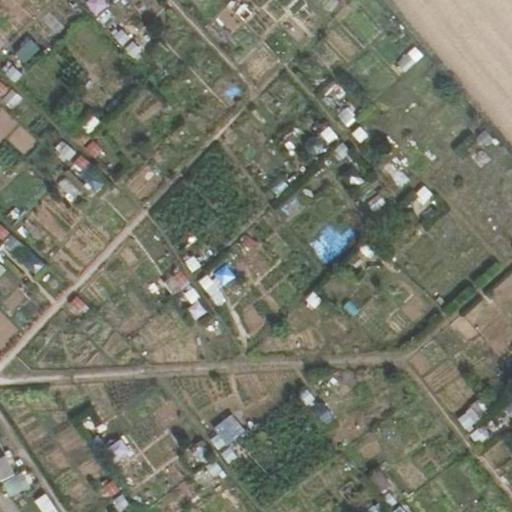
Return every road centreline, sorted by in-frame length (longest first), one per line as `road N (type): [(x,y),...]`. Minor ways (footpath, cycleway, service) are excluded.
road 1 (track): [(0,390),(409,358),(511,490)]
road 2 (track): [(0,372),(331,21)]
road 3 (track): [(409,358),(511,266)]
road 4 (track): [(257,95),(169,0)]
